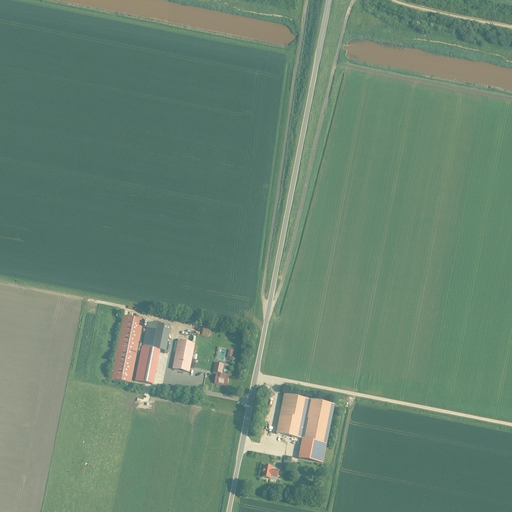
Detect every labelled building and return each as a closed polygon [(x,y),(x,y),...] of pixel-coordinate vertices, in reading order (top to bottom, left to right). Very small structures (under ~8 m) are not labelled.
[(130,385),(142,323),(143,321),(123,317),(111,381),(130,385)] [(165,352),(170,329),(147,324),(143,347),(159,350),(165,352)] [(189,372),(194,344),(178,340),(172,369),(189,372)] [(142,347),(135,381),(152,385),(159,350),(143,347),(142,347)] [(214,372),(217,372),(215,383),(227,386),(229,377),(221,375),(222,373),(222,370),(214,369),(214,372)] [(309,399),(285,395),(284,394),(276,434),(301,439),(309,399)] [(301,439),(326,444),(334,404),(309,399),(301,439)] [(270,479),(271,475),(277,477),(279,470),(272,468),(273,466),(265,465),(262,477),(270,479)]
